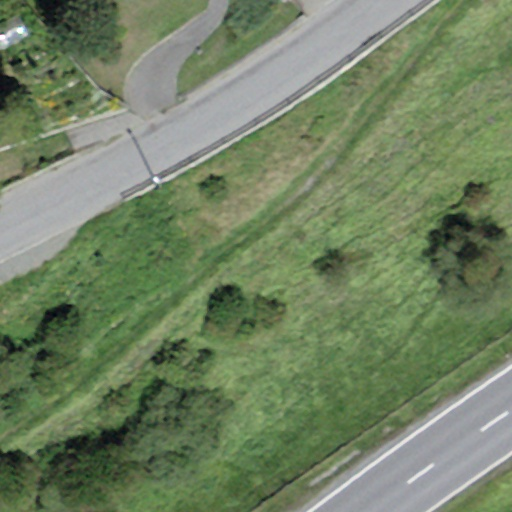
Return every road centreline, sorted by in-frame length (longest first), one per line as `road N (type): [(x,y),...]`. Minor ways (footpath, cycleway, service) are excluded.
road 1 (unclassified): [(0,227),(277,95),(403,0)]
road 2 (primary): [(511,406),(365,511)]
